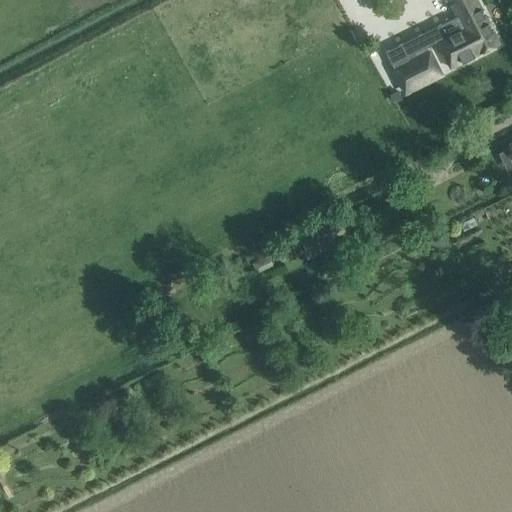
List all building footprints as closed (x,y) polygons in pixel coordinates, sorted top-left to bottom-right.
[(492,49),(494,53),(501,50),(476,0),(450,0),(463,26),(436,40),(451,69),(492,49)] [(440,72),(429,50),(410,60),(401,42),(384,50),(405,91),(440,72)] [(390,94),(394,102),(402,98),(398,90),(390,94)] [(419,175),(393,187),(399,199),(425,187),(419,175)] [(324,219),(298,231),(306,250),(332,239),(324,219)]
